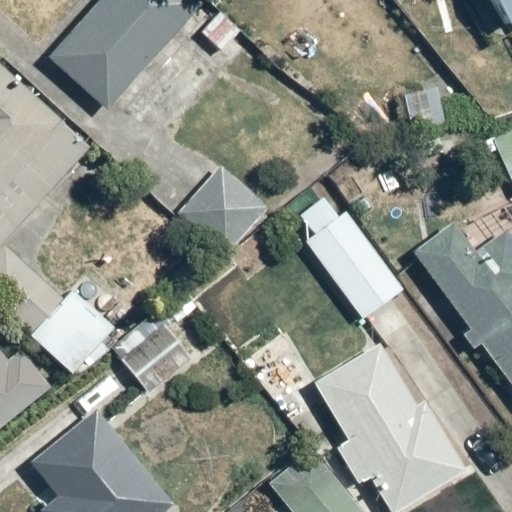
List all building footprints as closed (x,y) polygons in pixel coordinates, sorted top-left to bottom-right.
[(95,0),(46,63),(108,111),(194,0),(95,0)] [(511,0),(483,0),(506,39),(511,35),(511,0)] [(246,25),(219,3),(194,34),(221,56),(246,25)] [(0,246),(84,150),(0,76),(0,246)] [(511,121),(488,133),(511,183),(511,121)] [(227,160),(172,223),(221,266),(276,202),(227,160)] [(314,238),(303,246),(362,325),(407,292),(332,192),(298,217),(314,238)] [(511,235),(484,198),(407,256),(511,396),(511,235)] [(68,292),(60,300),(6,245),(0,251),(0,315),(61,379),(111,330),(68,292)] [(167,325),(118,359),(147,401),(197,367),(167,325)] [(371,343),(308,384),(343,439),(331,447),(356,487),(366,480),(386,511),(411,511),(465,478),(414,398),(409,401),(371,343)] [(2,356),(0,353),(0,440),(37,411),(22,392),(40,377),(14,345),(2,356)] [(103,410),(30,461),(54,496),(34,509),(36,511),(166,511),(171,509),(103,410)] [(359,511),(313,455),(265,494),(279,511),(359,511)]
